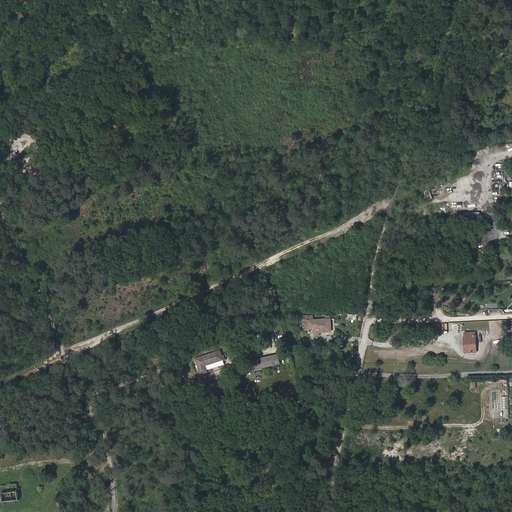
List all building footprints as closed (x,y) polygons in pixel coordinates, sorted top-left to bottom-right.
[(331,332),(330,319),(326,319),(313,320),(313,316),(310,316),(310,320),(305,320),(306,330),(314,329),(314,332),(331,332)] [(477,352),(475,332),(464,333),(465,337),(464,337),(464,342),(467,342),(467,352),(477,352)] [(205,365),(223,360),(220,350),(196,358),(200,373),(207,371),(207,370),(205,365)] [(280,364),(278,354),(260,358),(262,368),(280,364)] [(262,368),(260,358),(250,360),(253,370),(262,368)] [(207,370),(224,364),(223,360),(205,365),(207,370)] [(19,500),(17,484),(0,486),(3,502),(19,500)]
